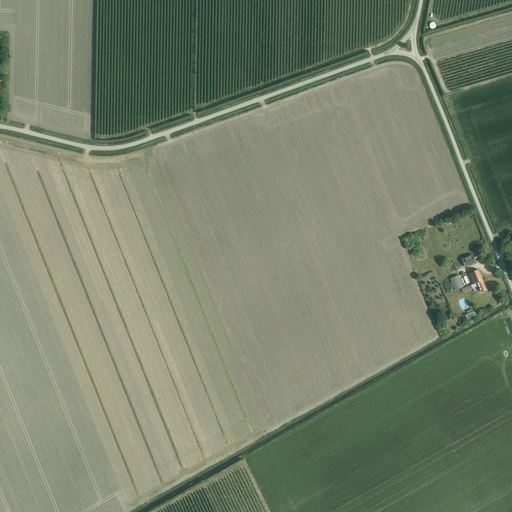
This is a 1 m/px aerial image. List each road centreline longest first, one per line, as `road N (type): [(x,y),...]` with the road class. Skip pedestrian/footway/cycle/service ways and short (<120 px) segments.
road 1 (unclassified): [(0,126),(87,147),(133,144),(389,52)]
road 2 (unclassified): [(511,290),(421,62)]
